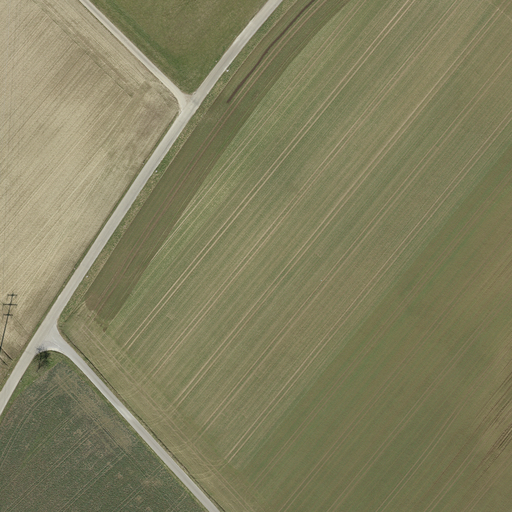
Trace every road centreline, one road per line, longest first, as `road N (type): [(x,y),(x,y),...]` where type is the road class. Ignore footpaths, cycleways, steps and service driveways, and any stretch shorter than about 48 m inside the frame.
road 1 (tertiary): [(48,322),(193,104),(274,0)]
road 2 (unclassified): [(215,511),(48,322)]
road 3 (track): [(87,0),(193,104)]
